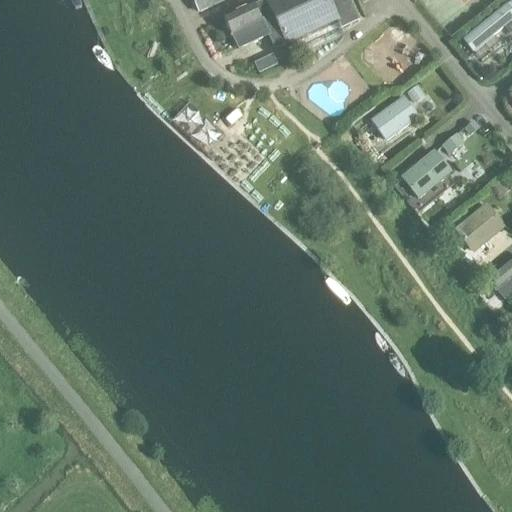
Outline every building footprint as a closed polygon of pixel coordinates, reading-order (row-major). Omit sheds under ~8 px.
[(191,0),(199,15),(231,0),(191,0)] [(266,2),(224,21),(231,36),(233,36),(240,49),(268,37),(274,50),(286,45),(294,41),(301,56),(344,37),(341,30),(359,22),(360,22),(349,0),(266,0),(266,1),(266,2)] [(511,26),(511,13),(507,8),(463,45),(474,58),(511,26)] [(254,65),(259,76),(267,71),(263,61),(254,65)] [(416,87),(406,95),(414,105),(424,98),(416,87)] [(384,142),(418,118),(403,97),(369,120),(384,142)] [(478,130),(472,123),(462,131),(469,138),(478,130)] [(455,136),(440,147),(448,157),(463,146),(455,136)] [(418,201),(451,173),(433,151),(400,179),(418,201)] [(490,190),(498,201),(511,192),(502,182),(490,190)] [(472,255),(505,228),(486,204),(453,230),(472,255)]
